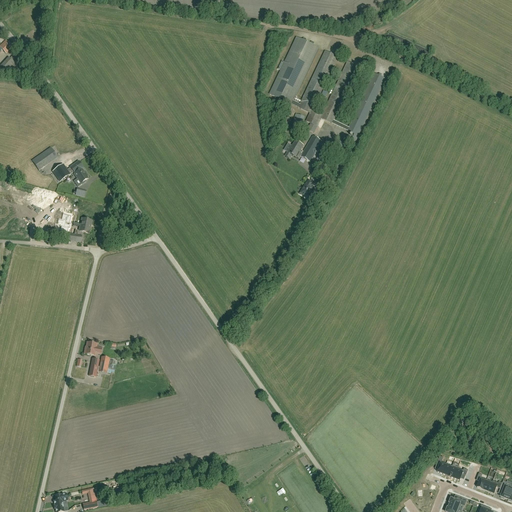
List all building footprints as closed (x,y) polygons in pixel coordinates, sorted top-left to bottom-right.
[(333,125),(347,131),(355,135),(352,142),(355,144),(385,79),(374,74),(349,128),(335,121),(347,95),(360,68),(347,62),(322,116),(312,111),(337,58),(325,52),(300,105),(293,102),(319,49),(297,38),(270,95),(310,114),(306,122),(310,124),(307,130),(314,134),(321,119),(333,125)] [(0,47),(6,54),(13,48),(6,41),(0,46),(0,47)] [(18,66),(15,64),(9,57),(0,67),(10,75),(18,66)] [(289,125),(296,111),(290,108),(282,122),(289,125)] [(301,126),(304,117),(296,114),(293,123),(301,126)] [(288,144),(284,151),(287,153),(285,157),(290,159),(292,155),(299,160),(301,157),(310,163),(322,143),(313,137),(304,153),(301,151),(304,146),(296,142),(293,147),(288,144)] [(341,155),(347,154),(343,143),(338,145),(341,155)] [(39,171),(58,158),(51,148),(32,162),(39,171)] [(333,169),(336,163),(321,154),(317,160),(333,169)] [(84,174),(81,170),(83,169),(79,162),(70,168),(67,171),(63,165),(53,172),(60,183),(70,175),(73,173),(75,174),(74,175),(80,183),(76,185),(78,188),(85,182),(85,181),(88,179),(87,177),(88,177),(85,173),(84,174)] [(314,184),(309,181),(307,184),(306,184),(302,191),(303,191),(301,195),(305,197),(307,199),(308,198),(309,199),(315,189),(312,187),(314,184)] [(78,188),(76,195),(85,197),(87,191),(78,188)] [(59,219),(57,224),(60,225),(60,226),(61,226),(59,233),(61,234),(61,235),(65,236),(65,235),(67,235),(69,228),(70,228),(71,223),(70,223),(72,216),(69,216),(70,212),(77,213),(79,206),(67,204),(65,214),(63,214),(61,219),(59,219)] [(89,234),(92,222),(82,219),(79,232),(89,234)] [(80,243),(81,236),(79,236),(79,233),(75,232),(75,236),(69,235),(68,241),(80,243)] [(87,343),(86,349),(86,350),(85,349),(84,354),(95,356),(95,354),(100,355),(102,349),(96,348),(97,345),(87,343)] [(100,368),(99,372),(107,374),(107,370),(107,369),(111,370),(112,365),(113,364),(109,363),(109,359),(102,358),(100,367),(100,368)] [(92,359),(92,362),(89,377),(96,378),(99,361),(92,359)] [(438,460),(436,465),(440,466),(438,470),(437,472),(443,475),(447,465),(442,463),(442,461),(438,460)] [(447,465),(443,475),(448,477),(452,467),(447,465)] [(452,467),(448,477),(454,479),(458,469),(452,467)] [(458,469),(454,479),(459,481),(460,479),(462,475),(466,476),(468,470),(464,469),(463,471),(458,469)] [(478,475),(476,481),(479,482),(477,488),(483,490),(487,480),(481,478),(482,476),(478,475)] [(487,480),(483,490),(488,493),(493,481),(492,481),(492,482),(487,480)] [(493,481),(488,493),(494,495),(497,488),(500,489),(502,484),(499,482),(498,484),(493,481)] [(503,482),(500,490),(503,491),(501,495),(500,497),(501,498),(501,499),(504,500),(505,499),(506,500),(511,485),(511,483),(507,482),(507,483),(503,482)] [(55,496),(56,501),(54,502),(55,506),(54,507),(54,510),(55,509),(55,511),(64,511),(62,502),(68,501),(67,494),(61,495),(55,496)] [(450,504),(449,506),(459,510),(462,504),(465,505),(467,501),(458,498),(456,497),(454,500),(451,499),(449,504),(450,504)] [(96,503),(83,505),(84,511),(97,508),(96,503)]
